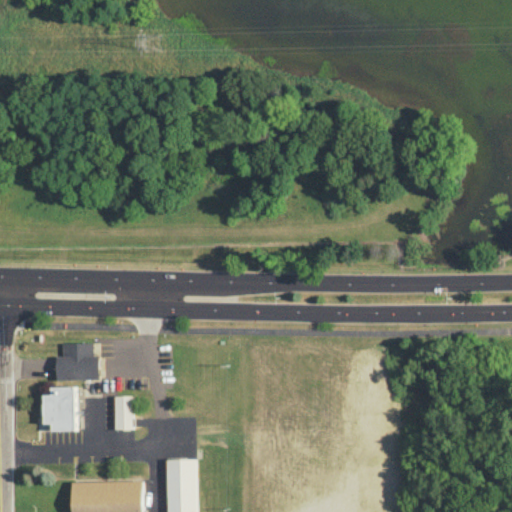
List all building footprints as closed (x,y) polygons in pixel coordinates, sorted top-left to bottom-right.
[(59,379),(58,356),(64,356),(64,342),(95,342),(95,354),(101,354),(102,379),(59,379)] [(54,386),(54,394),(46,394),(47,422),(54,422),(54,431),(77,430),(76,386),(54,386)] [(133,395),(116,395),(117,428),(134,428),(133,395)] [(168,511),(167,458),(195,457),(196,511),(168,511)] [(72,511),(143,511),(143,480),(72,481),(72,511)]
